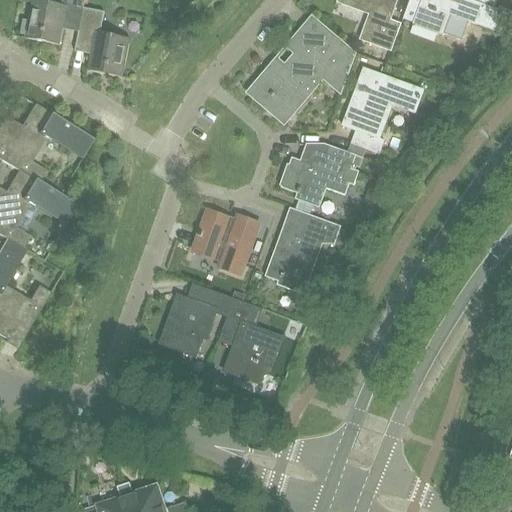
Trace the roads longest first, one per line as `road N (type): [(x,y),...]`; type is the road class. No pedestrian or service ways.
road 1 (tertiary): [(511,142),(410,295),(332,484)]
road 2 (tertiary): [(368,496),(427,359),(511,234)]
road 3 (residential): [(332,484),(87,402)]
road 4 (residential): [(87,402),(174,176)]
road 5 (residential): [(174,176),(231,198),(252,185),(268,154),(264,132),(207,80)]
road 6 (residential): [(0,72),(8,54),(162,149)]
